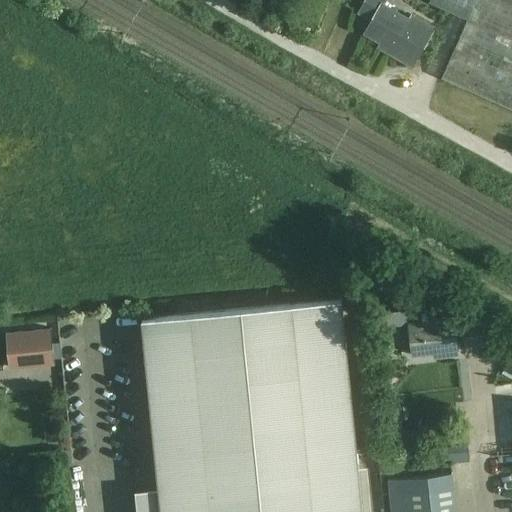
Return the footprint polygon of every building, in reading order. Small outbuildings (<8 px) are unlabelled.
[(409,19),(382,4),(383,0),(365,0),(359,12),(372,19),(365,31),(381,40),(379,45),(387,49),(386,49),(412,64),(433,27),(411,15),(409,19)] [(511,0),(429,0),(429,2),(467,19),(441,77),(511,108),(511,0)] [(362,511),(341,297),(142,318),(160,511),(362,511)] [(386,314),(378,314),(381,339),(389,338),(388,326),(407,324),(406,310),(386,312),(386,314)] [(453,317),(438,319),(437,311),(421,313),(422,321),(408,323),(412,355),(440,351),(441,355),(457,353),(453,317)] [(495,320),(462,324),(464,346),(498,343),(495,320)] [(6,332),(10,367),(54,363),(50,327),(6,332)] [(62,429),(52,431),(54,447),(64,445),(62,429)] [(70,450),(58,451),(60,466),(71,465),(70,450)] [(463,457),(451,459),(453,476),(466,474),(463,457)] [(390,493),(453,486),(451,471),(388,477),(390,493)] [(391,509),(454,502),(453,486),(390,493),(391,509)] [(391,511),(455,511),(454,502),(391,509),(391,511)]
